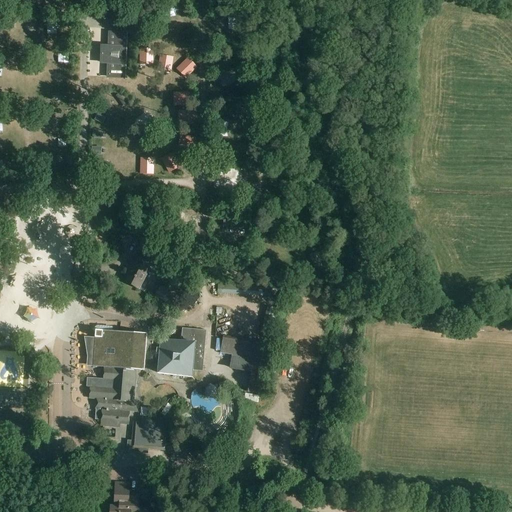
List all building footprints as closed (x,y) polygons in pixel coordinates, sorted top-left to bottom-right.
[(127,33),(108,32),(107,45),(101,45),(100,64),(107,64),(106,79),(125,80),(127,33)] [(153,60),(153,49),(140,49),(139,60),(153,60)] [(172,68),(173,58),(160,55),(158,66),(172,68)] [(189,75),(197,68),(188,58),(180,65),(189,75)] [(179,106),(190,106),(190,92),(179,93),(179,106)] [(124,102),(118,94),(115,97),(121,105),(124,102)] [(111,105),(104,98),(101,101),(107,109),(111,105)] [(171,108),(168,101),(161,104),(165,111),(171,108)] [(184,125),(194,126),(195,112),(184,111),(184,125)] [(104,118),(97,114),(94,120),(101,123),(104,118)] [(183,149),(194,151),(196,137),(185,135),(183,149)] [(100,147),(92,147),(91,155),(99,155),(100,147)] [(163,164),(168,174),(181,167),(176,158),(163,164)] [(102,163),(95,168),(99,174),(106,170),(102,163)] [(140,164),(140,175),(154,175),(154,164),(140,164)] [(132,238),(142,243),(150,229),(141,223),(132,238)] [(125,272),(126,272),(129,274),(125,282),(139,289),(148,271),(139,267),(141,263),(132,258),(125,272)] [(176,296),(163,285),(155,295),(168,305),(176,296)] [(182,328),(181,341),(160,339),(157,375),(193,378),(193,371),(203,372),(206,331),(182,328)] [(89,367),(92,367),(104,368),(104,369),(103,379),(97,379),(96,388),(91,388),(90,399),(96,399),(95,409),(96,409),(95,420),(102,420),(102,426),(120,427),(120,424),(128,425),(129,412),(137,412),(138,402),(134,402),(136,373),(136,370),(143,371),(146,333),(95,330),(95,337),(86,336),(90,355),(89,367)] [(262,341),(222,335),(220,352),(259,358),(262,341)] [(249,391),(260,393),(264,373),(266,361),(232,356),(230,367),(252,371),(249,391)] [(205,392),(205,393),(208,397),(213,397),(217,393),(217,391),(217,389),(219,388),(217,385),(215,386),(210,385),(206,388),(205,392)] [(143,417),(142,422),(134,422),(133,441),(132,448),(140,448),(140,449),(165,451),(167,425),(166,425),(167,420),(143,417)] [(129,483),(115,483),(115,503),(116,503),(116,507),(111,506),(110,511),(137,511),(138,497),(129,497),(129,483)]
